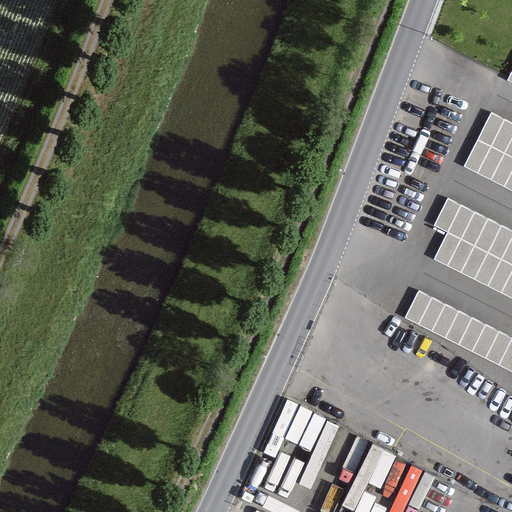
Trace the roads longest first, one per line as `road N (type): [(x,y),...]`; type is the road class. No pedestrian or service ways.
road 1 (track): [(165,511),(383,0)]
road 2 (unclassified): [(423,0),(297,323),(211,511)]
road 3 (track): [(101,0),(0,250)]
road 4 (unknown): [(511,204),(454,185),(434,196),(407,243)]
road 5 (unknown): [(398,261),(511,314)]
